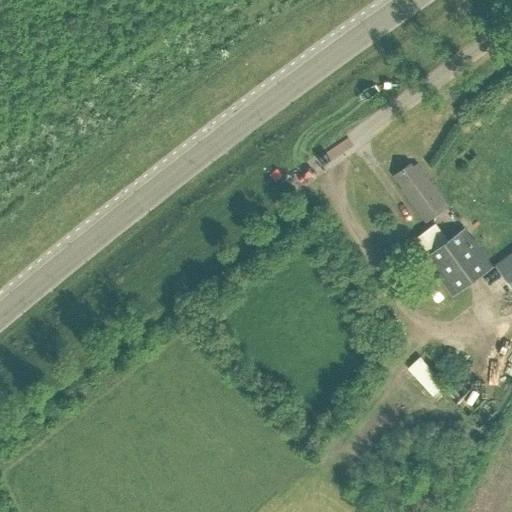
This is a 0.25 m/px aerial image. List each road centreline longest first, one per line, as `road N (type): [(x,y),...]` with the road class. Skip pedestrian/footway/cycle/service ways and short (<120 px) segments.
road 1 (tertiary): [(0,317),(279,95),(415,0)]
road 2 (track): [(511,22),(295,179)]
